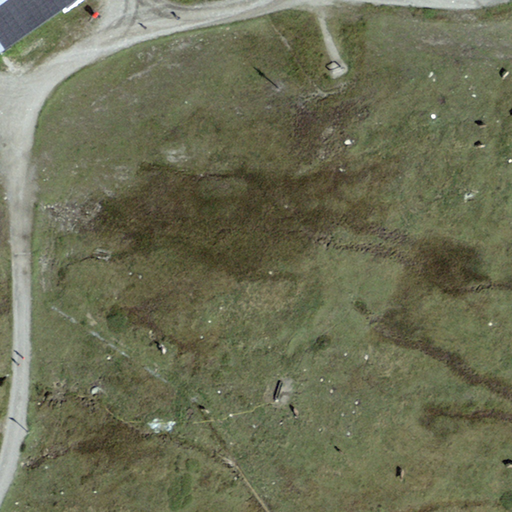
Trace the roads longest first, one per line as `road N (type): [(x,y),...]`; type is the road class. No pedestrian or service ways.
road 1 (track): [(10,104),(20,250),(15,437),(0,476)]
road 2 (track): [(280,0),(171,16),(96,42),(10,104)]
